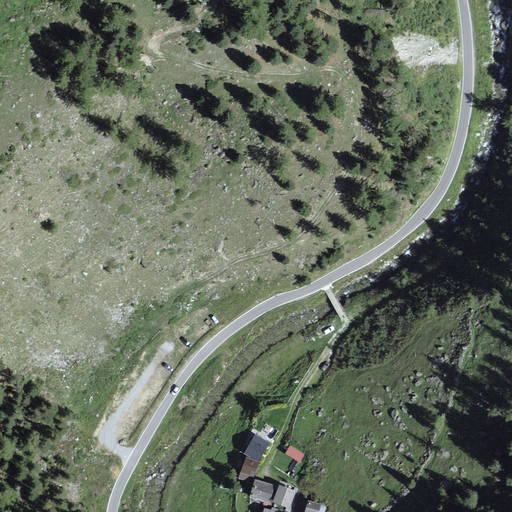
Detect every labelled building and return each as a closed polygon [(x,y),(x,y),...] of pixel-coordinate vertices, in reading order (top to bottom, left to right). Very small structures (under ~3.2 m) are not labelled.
[(270,446),(252,433),(238,453),(257,466),(270,446)] [(302,450),(289,442),(282,455),(295,462),(302,450)] [(240,463),(235,476),(250,481),(254,467),(240,463)] [(255,480),(249,495),(267,502),(273,487),(255,480)] [(291,492),(276,485),(269,500),(284,507),(291,492)] [(294,511),(297,511),(302,497),(292,494),(287,509),(294,511)] [(319,511),(322,506),(306,499),(300,511),(319,511)]
